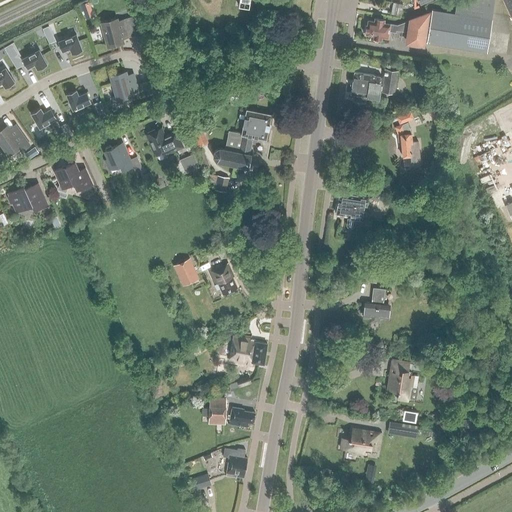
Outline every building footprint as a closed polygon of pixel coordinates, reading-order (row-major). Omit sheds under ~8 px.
[(427,42),(486,52),(494,0),(456,0),(454,14),(432,10),(430,23),(426,22),(423,40),(427,41),(427,42)] [(86,19),(93,16),(89,2),(81,5),(86,19)] [(390,14),(400,16),(403,4),(393,2),(390,14)] [(426,22),(427,13),(410,20),(406,42),(422,45),(423,40),(426,22)] [(387,38),(389,31),(395,32),(396,25),(383,23),(384,20),(374,18),(374,21),(368,20),(367,25),(366,25),(365,33),(365,34),(373,35),(373,38),(381,39),(381,37),(387,38)] [(102,24),(108,45),(117,42),(116,39),(128,36),(124,20),(117,22),(116,20),(102,24)] [(81,32),(62,39),(66,49),(74,46),(76,52),(87,48),(81,32)] [(9,58),(15,54),(8,44),(3,48),(9,58)] [(39,48),(22,58),(28,68),(35,63),(39,68),(48,63),(39,48)] [(5,66),(0,69),(0,82),(1,81),(5,87),(14,81),(5,66)] [(385,69),(381,90),(394,92),(397,71),(385,69)] [(354,100),(364,101),(365,96),(370,96),(378,98),(381,76),(374,75),(354,72),(350,93),(354,94),(354,100)] [(121,74),(111,77),(117,98),(131,94),(131,92),(137,90),(133,74),(121,77),(121,74)] [(74,91),(64,95),(70,111),(89,104),(85,94),(76,97),(74,91)] [(427,104),(431,118),(439,116),(436,102),(427,104)] [(246,109),(241,133),(252,135),(252,137),(266,140),(268,130),(269,124),(271,114),(246,109)] [(37,110),(28,115),(36,130),(53,121),(48,111),(40,115),(37,110)] [(411,112),(397,117),(400,123),(417,117),(414,111),(411,112)] [(395,127),(398,134),(398,137),(400,137),(402,156),(409,155),(410,162),(420,161),(418,141),(412,142),(410,128),(408,122),(402,124),(395,127)] [(200,124),(191,128),(193,134),(199,146),(208,143),(202,130),(200,124)] [(22,150),(29,145),(15,125),(5,132),(4,130),(0,131),(0,141),(8,153),(19,145),(22,150)] [(161,128),(155,131),(154,130),(147,133),(147,134),(146,135),(151,146),(150,147),(153,153),(154,153),(155,155),(169,148),(171,152),(183,147),(175,130),(164,135),(161,128)] [(252,135),(241,133),(228,130),(224,149),(219,147),(214,151),(213,156),(216,161),(247,168),(250,154),(249,154),(252,137),(252,135)] [(129,159),(122,142),(111,147),(110,145),(105,148),(106,150),(104,150),(108,158),(105,160),(109,169),(119,164),(122,171),(132,166),(135,172),(142,169),(136,156),(129,159)] [(186,157),(191,169),(199,166),(193,153),(186,157)] [(79,190),(92,184),(85,167),(78,170),(74,162),(54,171),(59,184),(57,189),(65,192),(67,187),(76,182),(79,190)] [(216,183),(215,189),(226,191),(229,177),(218,175),(216,183)] [(47,204),(37,183),(24,189),(23,186),(8,193),(9,196),(7,196),(10,203),(12,202),(16,212),(32,205),(34,210),(47,204)] [(370,185),(368,195),(366,195),(365,192),(361,192),(359,194),(358,194),(358,195),(339,192),(336,213),(347,215),(347,217),(346,225),(347,227),(351,228),(354,226),(355,218),(364,220),(367,198),(380,200),(383,187),(370,185)] [(94,197),(91,204),(97,206),(100,200),(94,197)] [(188,258),(173,265),(183,285),(197,278),(188,258)] [(215,285),(217,283),(222,294),(237,288),(232,277),(234,276),(228,263),(209,271),(215,285)] [(383,301),(385,289),(373,287),(371,299),(372,299),(372,302),(364,301),(362,316),(370,317),(369,321),(380,322),(381,319),(388,319),(390,304),(382,304),(383,300),(383,301)] [(247,361),(263,364),(267,343),(255,341),(255,339),(233,336),(229,360),(247,363),(247,361)] [(392,359),(387,389),(397,391),(397,393),(398,393),(397,399),(407,401),(408,398),(416,399),(418,388),(416,388),(418,376),(407,374),(409,362),(392,359)] [(157,394),(149,373),(140,377),(148,397),(157,394)] [(237,379),(239,386),(251,382),(249,375),(237,379)] [(208,423),(225,424),(226,398),(209,397),(209,407),(202,407),(202,415),(208,415),(208,423)] [(229,424),(247,427),(248,422),(253,423),(255,412),(243,410),(244,409),(232,407),(229,424)] [(457,418),(455,427),(478,430),(479,422),(457,418)] [(399,431),(417,433),(419,425),(400,422),(399,431)] [(342,438),(340,448),(353,450),(353,452),(366,454),(367,448),(379,450),(382,433),(352,428),(350,438),(348,438),(348,439),(342,438)] [(224,448),(223,457),(228,458),(226,475),(236,477),(236,476),(244,477),(247,457),(244,457),(245,449),(237,448),(237,450),(224,448)] [(364,485),(373,486),(376,465),(368,464),(364,485)] [(189,479),(193,490),(211,484),(208,473),(189,479)]
